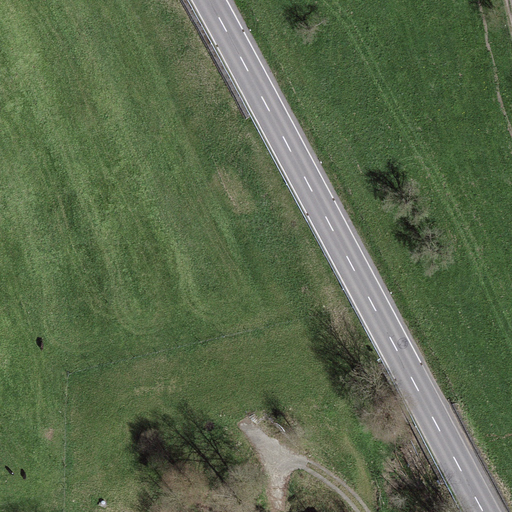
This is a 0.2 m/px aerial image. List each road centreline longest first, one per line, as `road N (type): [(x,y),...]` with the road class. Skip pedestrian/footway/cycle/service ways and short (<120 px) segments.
road 1 (tertiary): [(203,0),(483,511)]
road 2 (track): [(275,511),(268,442),(359,511)]
